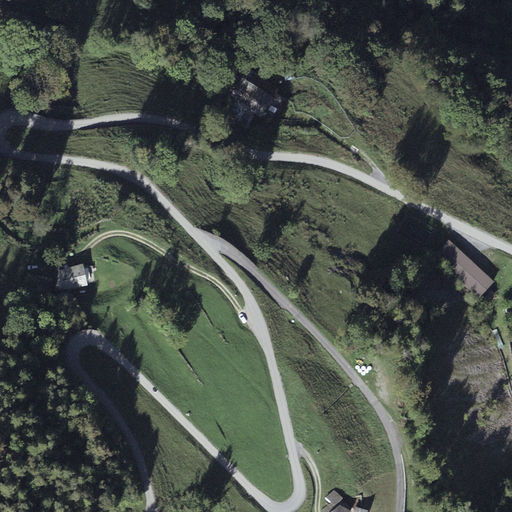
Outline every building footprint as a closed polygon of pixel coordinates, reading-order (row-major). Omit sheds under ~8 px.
[(261,117),(280,89),(247,70),(231,95),(238,100),(256,113),(261,117)] [(249,128),(256,113),(238,100),(230,119),(249,128)] [(449,241),(435,256),(479,298),(494,283),(449,241)] [(84,264),(59,270),(56,291),(88,285),(84,264)] [(333,491),(324,497),(331,506),(340,500),(333,491)]
